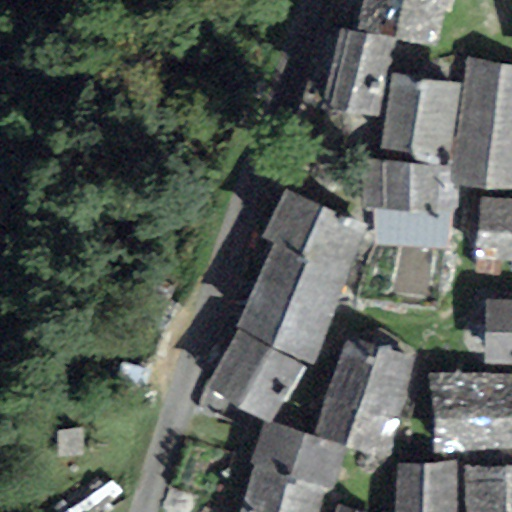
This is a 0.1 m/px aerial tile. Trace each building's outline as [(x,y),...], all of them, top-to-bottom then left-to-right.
[(452,0),(363,0),(357,26),(330,19),(311,102),(377,117),(396,37),(442,47),(452,0)] [(511,68),(466,63),(453,176),(511,182),(511,68)] [(458,78),(391,68),(380,143),(447,152),(458,78)] [(441,159),(361,158),(360,207),(440,207),(441,159)] [(373,220),(283,177),(255,234),(271,242),(233,321),(239,324),(209,386),(268,414),(299,351),(308,356),(373,220)] [(511,195),(479,193),(474,256),(511,259),(511,195)] [(511,297),(483,296),(481,358),(511,359),(511,297)] [(312,429),(260,422),(233,511),(358,511),(338,503),(326,497),(342,443),(382,452),(418,351),(343,332),(312,429)] [(511,371),(430,371),(429,445),(511,445),(511,371)] [(511,511),(511,459),(463,464),(466,511),(511,511)] [(453,511),(456,465),(391,461),(387,511),(453,511)]
